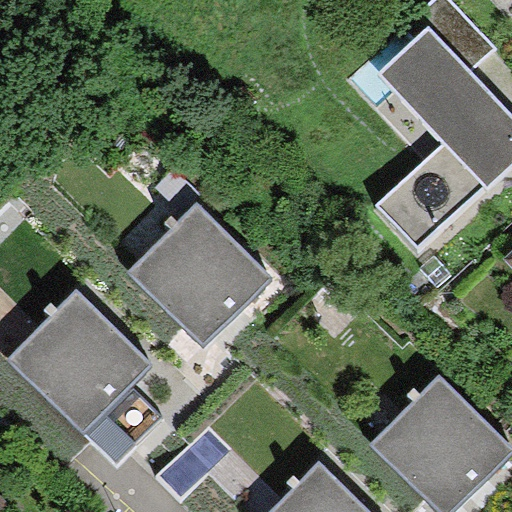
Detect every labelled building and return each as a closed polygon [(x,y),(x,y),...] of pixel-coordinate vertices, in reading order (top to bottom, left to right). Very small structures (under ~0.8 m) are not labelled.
[(431,0),(401,28),(417,45),(381,79),(444,147),(376,211),(419,256),(511,168),(511,125),(468,79),(500,49),(452,0),(431,0)] [(270,285),(199,212),(133,276),(204,349),(270,285)] [(146,371),(74,301),(13,364),(84,433),(146,371)] [(461,511),(511,460),(511,457),(440,387),(375,453),(435,511),(461,511)] [(125,458),(165,420),(143,396),(102,435),(125,458)] [(361,511),(320,469),(275,511),(361,511)]
